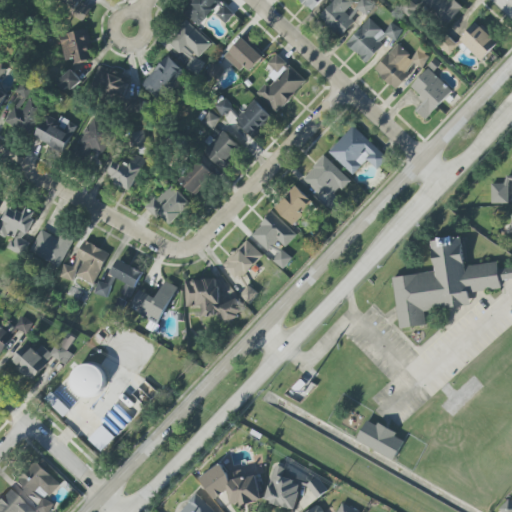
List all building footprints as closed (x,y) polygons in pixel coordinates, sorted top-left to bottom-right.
[(58,0),(86,17),(90,9),(81,4),(83,0),(58,0)] [(222,2),(220,0),(196,0),(184,13),(198,27),(222,2)] [(299,0),(312,11),(322,0),(299,0)] [(344,13),(353,3),(350,0),(334,0),(318,18),(340,38),(354,22),(344,13)] [(360,0),(355,9),(366,16),(373,5),(365,0),(360,0)] [(234,17),(227,5),(216,13),(224,24),(234,17)] [(393,23),(384,32),(370,19),(346,44),(365,63),(389,37),(394,41),(402,32),(393,23)] [(198,59),(212,44),(188,22),(169,42),(191,62),(187,67),(195,75),(205,65),(198,59)] [(498,44),(476,23),(459,41),(481,62),(498,44)] [(59,36),(65,61),(74,59),(75,65),(93,60),(85,29),(59,36)] [(449,56),(458,46),(445,34),(436,44),(449,56)] [(240,69),(243,65),(250,71),(263,57),(242,38),(226,56),(240,69)] [(396,91),(410,75),(406,71),(414,63),(420,69),(431,57),(421,48),(411,58),(398,45),(374,70),(396,91)] [(141,84),(156,99),(184,71),(168,56),(141,84)] [(306,82),(278,56),(272,61),(278,66),(268,76),(272,80),(258,95),(277,113),(306,82)] [(0,77),(8,67),(0,60),(0,77)] [(205,74),(217,81),(225,69),(212,62),(205,74)] [(92,87),(123,99),(130,81),(99,69),(92,87)] [(452,92),(428,69),(410,88),(424,101),(415,110),(426,120),(452,92)] [(57,85),(69,96),(82,81),(70,70),(57,85)] [(6,124),(30,136),(44,107),(29,99),(35,88),(22,81),(16,94),(20,96),(6,124)] [(0,108),(8,94),(0,90),(0,108)] [(222,117),(233,110),(227,99),(215,106),(222,117)] [(147,101),(128,102),(129,113),(148,112),(147,101)] [(272,117),(255,101),(236,122),(253,137),(272,117)] [(220,120),(209,112),(202,123),(213,131),(220,120)] [(63,154),(75,129),(46,114),(34,138),(63,154)] [(74,154),(86,159),(91,149),(102,155),(114,128),(91,117),(74,154)] [(353,176),(367,161),(377,170),(387,159),(353,127),(329,153),(353,176)] [(143,149),(147,134),(136,131),(132,146),(143,149)] [(220,168),(241,149),(225,132),(204,151),(220,168)] [(132,191),(145,160),(128,152),(124,162),(114,158),(105,179),(132,191)] [(341,192),(351,181),(324,157),(303,180),(319,195),(323,191),(330,197),(337,188),(341,192)] [(214,176),(200,161),(179,181),(194,196),(214,176)] [(491,204),(510,204),(511,182),(491,182),(491,204)] [(169,227),(191,204),(170,184),(148,207),(169,227)] [(274,209),(293,226),(314,203),(295,186),(274,209)] [(0,224),(0,235),(10,240),(6,249),(23,257),(29,243),(24,240),(35,215),(9,203),(0,224)] [(268,251),(277,241),(286,248),(297,235),(272,212),(251,236),(268,251)] [(63,233),(59,239),(42,230),(30,252),(59,268),(74,239),(63,233)] [(393,278),(400,329),(426,326),(424,311),(473,305),(472,293),(501,289),(500,281),(511,279),(511,268),(499,270),(498,263),(465,267),(461,237),(431,241),(435,272),(393,278)] [(263,256),(246,240),(223,266),(240,281),(263,256)] [(95,285),(109,252),(84,242),(73,268),(64,264),(59,277),(72,283),(75,277),(95,285)] [(273,262),(284,269),(292,258),(281,250),(273,262)] [(137,287),(143,271),(117,261),(111,277),(137,287)] [(186,282),(185,307),(197,308),(203,305),(203,317),(207,317),(217,314),(224,314),(226,321),(244,315),(239,298),(228,302),(224,302),(216,279),(197,278),(186,282)] [(95,293),(107,298),(111,286),(99,281),(95,293)] [(129,308),(158,325),(178,288),(166,281),(156,299),(139,290),(129,308)] [(247,303),(257,296),(250,286),(241,293),(247,303)] [(15,328),(27,335),(33,323),(22,317),(15,328)] [(0,353),(2,354),(13,335),(0,327),(0,353)] [(52,356),(65,366),(72,355),(66,351),(72,343),(64,337),(52,354),(41,346),(37,352),(25,343),(10,364),(34,381),(52,356)] [(104,366),(74,365),(73,396),(103,397),(104,366)] [(357,444),(396,460),(403,441),(396,438),(398,433),(367,420),(357,444)] [(60,485),(36,462),(16,484),(30,497),(35,492),(43,500),(36,507),(40,511),(49,511),(55,506),(47,499),(60,485)] [(263,499),(256,475),(246,478),(244,475),(241,477),(231,480),(221,465),(199,478),(214,501),(226,493),(235,507),(263,499)] [(295,510),(302,483),(283,478),(286,469),(275,466),(265,502),(295,510)] [(307,486),(317,499),(327,491),(318,478),(307,486)] [(33,511),(8,489),(0,497),(0,511),(33,511)] [(217,511),(195,495),(181,511),(217,511)] [(511,511),(511,502),(508,499),(499,511),(511,511)]
